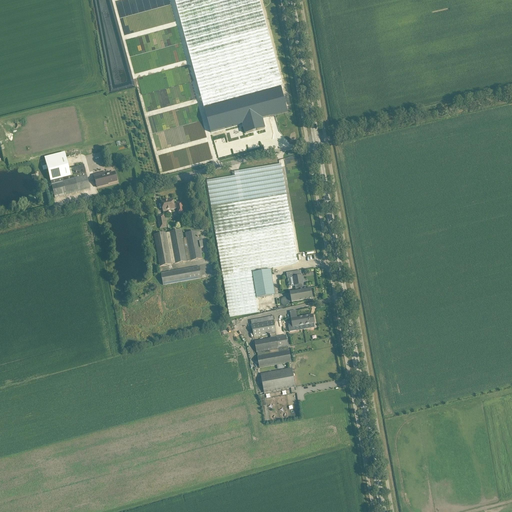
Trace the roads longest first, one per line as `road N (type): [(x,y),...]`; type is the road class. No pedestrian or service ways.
road 1 (unclassified): [(393,511),(327,139)]
road 2 (primary): [(382,511),(316,142)]
road 3 (unclassified): [(373,511),(307,144)]
road 4 (unclassified): [(0,225),(307,144)]
road 5 (track): [(511,97),(327,139)]
road 6 (unclassified): [(307,144),(281,0)]
road 7 (primary): [(316,142),(291,0)]
road 8 (unclassified): [(327,139),(301,0)]
